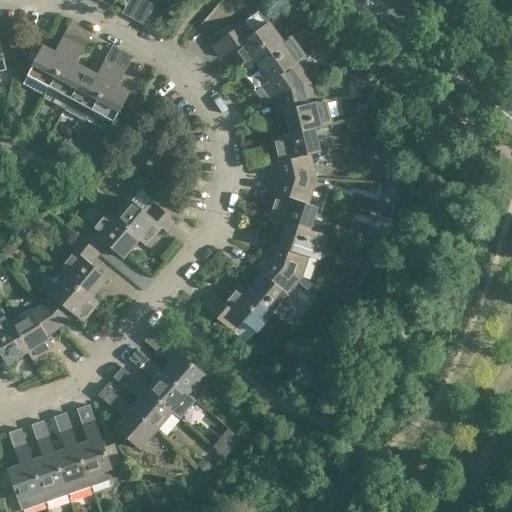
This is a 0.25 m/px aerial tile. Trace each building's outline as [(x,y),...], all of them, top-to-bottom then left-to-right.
[(129,0),(122,13),(133,19),(143,0),(129,0)] [(146,0),(143,0),(133,19),(143,25),(155,4),(146,0)] [(258,12),(212,45),(221,58),(235,48),(249,68),(257,62),(282,44),(281,42),(258,12)] [(297,13),(293,18),(303,26),(309,22),(297,13)] [(80,29),(69,23),(53,54),(43,48),(22,84),(44,96),(49,88),(80,29)] [(90,34),(80,29),(49,88),(57,93),(52,103),(64,110),(85,71),(74,65),(90,34)] [(288,37),(281,42),(282,44),(257,62),(271,82),(263,87),(272,99),(309,82),(296,64),(303,59),(288,37)] [(34,61),(40,51),(32,46),(26,57),(34,61)] [(96,77),(85,71),(64,110),(85,121),(86,119),(123,52),(112,47),(96,77)] [(123,52),(86,119),(108,131),(129,94),(116,88),(133,58),(123,52)] [(352,62),(353,71),(366,68),(365,59),(352,62)] [(309,82),(272,99),(275,115),(285,113),(290,136),(313,130),(313,129),(329,126),(324,102),(314,104),(309,82)] [(317,145),(313,130),(290,136),(274,139),(276,145),(279,162),(270,164),(273,180),(316,181),(310,155),(319,153),(317,145)] [(59,139),(55,146),(57,149),(59,154),(65,154),(68,154),(73,146),(68,139),(59,139)] [(85,150),(75,146),(70,157),(81,161),(85,150)] [(316,181),(273,180),(268,195),(277,198),(270,221),(287,226),(308,233),(308,232),(316,209),(308,206),(316,181)] [(129,200),(113,219),(112,220),(136,240),(143,246),(158,227),(166,233),(175,222),(153,204),(145,214),(129,200)] [(84,226),(75,237),(97,255),(104,245),(120,258),(136,240),(112,220),(113,219),(106,214),(91,232),(84,226)] [(270,245),(265,259),(309,281),(311,274),(303,272),(307,257),(317,261),(318,257),(321,258),(327,255),(331,244),(328,238),(308,232),(308,233),(287,226),(280,248),(270,245)] [(97,255),(75,237),(66,247),(73,253),(58,271),(65,277),(89,296),(104,278),(88,265),(97,255)] [(309,281),(265,259),(255,271),(262,277),(254,285),(284,311),(290,316),(294,311),(294,306),(291,304),(293,301),(286,295),(298,281),(308,287),(311,283),(309,281)] [(65,277),(42,305),(61,328),(72,314),(80,321),(96,302),(89,296),(65,277)] [(211,296),(202,306),(233,332),(242,321),(255,332),(270,314),(277,320),(278,319),(280,321),(286,321),(290,316),(284,311),(254,285),(247,294),(240,288),(224,307),(211,296)] [(42,305),(10,323),(26,351),(31,359),(53,346),(47,336),(61,328),(42,305)] [(1,309),(0,309),(0,352),(6,362),(26,351),(10,323),(9,324),(1,309)] [(172,363),(164,372),(189,394),(204,376),(153,333),(146,341),(172,363)] [(164,372),(139,350),(130,360),(156,382),(149,390),(174,412),(173,412),(180,418),(196,400),(189,394),(164,372)] [(123,368),(114,378),(140,400),(133,408),(159,430),(173,412),(174,412),(149,390),(123,368)] [(107,386),(99,396),(125,418),(116,428),(141,450),(159,430),(133,408),(107,386)] [(89,406),(78,410),(89,441),(78,445),(89,478),(93,487),(108,482),(111,477),(111,473),(110,469),(112,469),(104,448),(89,406)] [(67,414),(55,418),(66,449),(55,453),(67,486),(70,495),(93,487),(89,478),(78,445),(67,414)] [(55,453),(44,421),(32,426),(42,457),(33,461),(44,493),(47,503),(70,495),(67,486),(55,453)] [(20,465),(8,469),(22,511),(47,503),(44,493),(33,461),(22,429),(10,434),(20,465)] [(213,447),(225,458),(230,451),(218,441),(213,447)] [(212,466),(202,458),(196,465),(206,474),(212,466)] [(170,503),(164,493),(154,500),(160,510),(170,503)]
